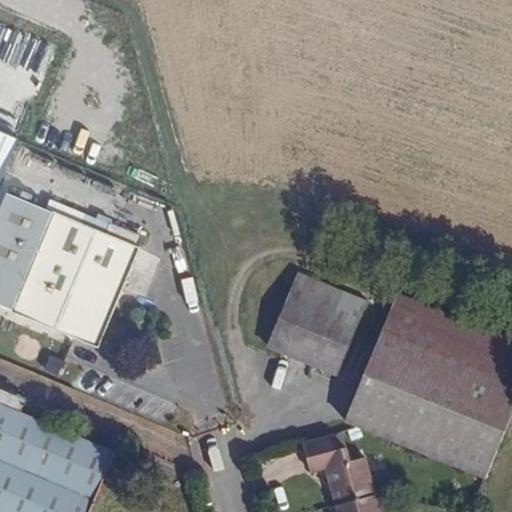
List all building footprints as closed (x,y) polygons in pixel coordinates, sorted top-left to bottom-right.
[(0,292),(100,338),(144,243),(4,180),(0,188),(0,292)] [(372,299),(301,271),(292,294),(363,322),(372,299)] [(343,374),(363,322),(292,294),(271,346),(343,374)] [(511,354),(399,310),(391,331),(511,379),(511,354)] [(511,436),(511,379),(391,331),(354,424),(496,478),(511,436)] [(0,511),(85,511),(112,449),(0,400),(0,511)] [(351,463),(344,432),(302,443),(309,472),(325,468),(335,505),(336,511),(377,511),(373,495),(364,459),(351,463)]
